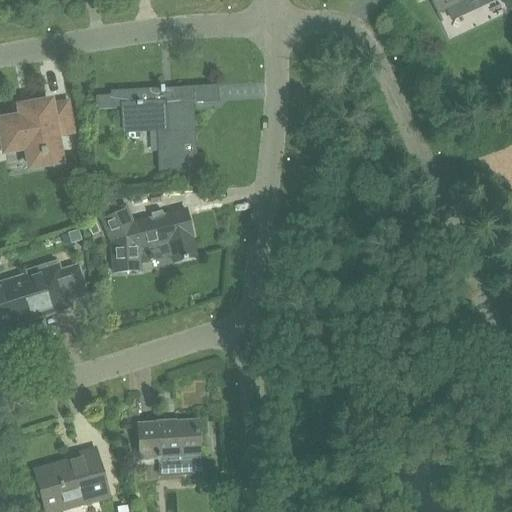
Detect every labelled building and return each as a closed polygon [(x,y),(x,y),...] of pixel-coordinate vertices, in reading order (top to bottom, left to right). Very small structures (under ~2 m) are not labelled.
[(431,0),(438,13),(447,9),(452,20),(470,12),(465,1),(467,0),(481,0),(484,6),(496,0),(431,0)] [(192,103),(219,101),(218,85),(110,91),(110,96),(95,97),(96,110),(122,108),(123,128),(156,126),(158,152),(155,152),(156,171),(196,169),(192,103)] [(49,103),(29,106),(19,108),(21,119),(0,122),(0,127),(1,131),(0,131),(0,149),(4,149),(4,151),(26,148),(28,157),(29,168),(60,163),(55,134),(70,132),(66,105),(50,108),(49,103)] [(186,210),(130,224),(122,207),(98,218),(109,243),(112,273),(139,271),(137,249),(167,241),(173,262),(195,257),(190,236),(192,235),(186,210)] [(94,221),(86,224),(91,235),(99,232),(94,221)] [(0,322),(23,314),(25,320),(69,306),(67,299),(84,293),(75,266),(58,272),(55,261),(24,271),(25,276),(0,283),(0,322)] [(178,457),(178,459),(179,474),(201,472),(201,461),(197,461),(195,422),(175,423),(175,422),(154,423),(154,425),(137,426),(139,459),(178,457)] [(32,470),(43,508),(82,497),(84,504),(108,497),(94,449),(75,454),(76,458),(32,470)]
